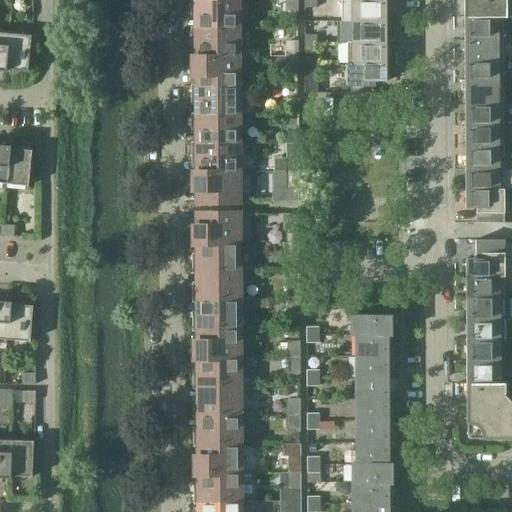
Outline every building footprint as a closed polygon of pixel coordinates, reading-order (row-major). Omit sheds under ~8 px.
[(191,0),(192,11),(196,11),(196,28),(206,28),(206,29),(238,29),(238,28),(238,17),(242,17),(241,0),(217,0),(206,0),(205,0),(191,0)] [(285,0),(285,16),(298,16),(298,0),(285,0)] [(385,21),(384,0),(341,0),(342,21),(385,21)] [(511,0),(464,0),(465,17),(475,17),(503,17),(503,18),(511,17),(511,0)] [(465,17),(465,39),(476,39),(503,39),(503,18),(503,17),(475,17),(465,17)] [(342,21),(337,21),(337,43),(347,43),(385,43),(385,21),(342,21)] [(196,28),(192,28),(192,40),(196,40),(196,57),(206,57),(206,58),(238,57),(238,46),(242,45),(242,28),(238,28),(238,29),(206,29),(206,28),(196,28)] [(0,70),(6,71),(6,69),(5,69),(8,33),(0,32),(0,70)] [(31,36),(8,33),(5,69),(6,69),(27,71),(31,36)] [(476,39),(465,39),(465,61),(476,61),(503,61),(503,39),(476,39)] [(347,43),(347,64),(385,64),(385,43),(347,43)] [(287,45),(287,57),(298,57),(298,45),(287,45)] [(196,57),(192,57),(192,69),(192,75),(196,75),(196,85),(206,85),(206,86),(238,86),(238,85),(238,74),(242,74),(242,56),(238,57),(206,58),(206,57),(196,57)] [(298,69),(298,57),(287,57),(287,69),(298,69)] [(465,61),(465,83),(476,82),(503,82),(503,61),(476,61),(465,61)] [(385,81),(385,64),(347,64),(347,87),(351,87),(351,93),(363,93),(363,87),(375,87),(375,81),(385,81)] [(305,93),(318,93),(318,65),(305,65),(305,93)] [(476,82),(465,83),(465,104),(476,104),(504,104),(503,82),(476,82)] [(196,85),(192,85),(192,98),(196,98),(196,114),(207,114),(207,115),(238,115),(238,114),(238,103),(242,103),(242,85),(238,85),(238,86),(206,86),(206,85),(196,85)] [(287,102),(287,115),(298,115),(298,102),(287,102)] [(465,104),(466,126),(476,126),(504,126),(504,104),(476,104),(465,104)] [(196,114),(192,114),(193,126),(197,126),(197,143),(207,143),(207,144),(238,144),(238,143),(238,132),(242,132),(242,114),(238,114),(238,115),(207,115),(207,114),(196,114)] [(298,127),(298,115),(287,115),(287,127),(298,127)] [(476,126),(466,126),(466,148),(476,148),(504,148),(504,126),(476,126)] [(197,143),(193,143),(193,155),(197,155),(197,172),(207,172),(207,173),(238,173),(238,172),(238,161),(242,161),(242,143),(238,143),(238,144),(207,144),(207,143),(197,143)] [(298,143),(286,143),(286,159),(287,159),(287,160),(298,160),(298,143)] [(0,183),(5,184),(9,148),(10,148),(11,146),(0,144),(0,183)] [(32,150),(10,148),(9,148),(5,184),(28,186),(32,150)] [(504,169),(504,148),(476,148),(466,148),(466,169),(499,169),(504,169)] [(287,160),(287,172),(298,172),(298,160),(287,160)] [(499,169),(466,169),(466,191),(504,191),(511,190),(511,169),(504,170),(504,169),(499,169)] [(197,172),(193,172),(193,184),(193,190),(197,190),(197,200),(197,202),(199,202),(207,202),(239,202),(239,189),(243,189),(242,172),(238,172),(238,173),(207,173),(207,172),(197,172)] [(298,184),(298,172),(287,172),(287,184),(298,184)] [(476,208),(476,223),(504,223),(504,191),(466,191),(466,208),(476,208)] [(197,226),(193,226),(193,231),(193,244),(197,244),(207,244),(207,243),(239,243),(239,244),(243,244),(243,226),(239,226),(239,213),(207,213),(199,213),(197,213),(197,215),(197,226)] [(14,236),(14,226),(1,225),(1,236),(14,236)] [(288,230),(288,242),(299,242),(299,230),(288,230)] [(477,259),(466,259),(466,276),(504,275),(511,275),(511,252),(504,253),(504,239),(476,240),(477,259)] [(299,255),(299,242),(288,242),(288,255),(299,255)] [(197,260),(193,260),(193,273),(197,273),(207,273),(207,272),(239,272),(239,244),(239,243),(207,243),(207,244),(197,244),(197,260)] [(197,289),(193,289),(193,301),(197,301),(207,301),(239,300),(239,301),(243,301),(243,283),(239,283),(239,272),(207,272),(207,273),(197,273),(197,289)] [(504,275),(466,276),(467,298),(505,297),(504,275)] [(288,288),(288,300),(299,300),(299,288),(288,288)] [(505,297),(467,298),(467,319),(501,319),(505,319),(510,319),(510,297),(505,297)] [(0,339),(7,340),(10,304),(11,304),(11,302),(0,300),(0,339)] [(198,318),(194,318),(194,330),(198,330),(208,330),(208,329),(239,329),(239,301),(239,300),(207,301),(197,301),(198,318)] [(299,312),(299,300),(288,300),(288,312),(299,312)] [(33,306),(11,304),(10,304),(7,340),(30,341),(33,306)] [(352,336),(356,336),(356,335),(387,334),(387,336),(390,336),(390,315),(352,315),(352,336)] [(467,319),(467,341),(500,341),(500,342),(505,342),(505,319),(501,319),(467,319)] [(198,341),(194,341),(194,347),(194,359),(198,359),(208,359),(208,358),(239,358),(239,359),(243,359),(243,341),(239,341),(239,329),(208,329),(208,330),(198,330),(198,341)] [(356,335),(356,336),(356,356),(387,356),(387,336),(387,334),(356,335)] [(319,343),(319,335),(306,335),(306,343),(319,343)] [(467,341),(467,362),(500,362),(500,342),(500,341),(467,341)] [(288,345),(288,358),(299,358),(299,345),(288,345)] [(387,356),(356,356),(356,378),(387,378),(387,356)] [(198,375),(194,375),(194,388),(198,388),(208,388),(208,387),(239,387),(239,359),(239,358),(208,358),(208,359),(198,359),(198,375)] [(299,370),(299,358),(288,358),(289,370),(299,370)] [(500,384),(500,383),(500,362),(467,362),(467,384),(500,384)] [(307,370),(307,379),(319,378),(319,370),(307,370)] [(22,385),(35,385),(35,374),(22,374),(22,385)] [(387,399),(387,378),(356,378),(356,399),(387,399)] [(505,383),(500,383),(500,384),(467,384),(468,439),(511,438),(511,400),(511,401),(504,394),(505,393),(505,383)] [(198,404),(194,404),(194,417),(198,417),(208,417),(208,416),(240,416),(239,387),(208,387),(208,388),(198,388),(198,404)] [(0,407),(12,408),(12,390),(0,389),(0,407)] [(22,401),(35,401),(35,391),(22,391),(22,401)] [(387,399),(356,399),(356,421),(387,421),(387,399)] [(289,403),(289,415),(300,415),(300,403),(289,403)] [(300,428),(300,415),(289,415),(289,428),(300,428)] [(198,433),(194,433),(194,445),(198,445),(208,445),(240,444),(240,416),(208,416),(208,417),(198,417),(198,433)] [(307,421),(307,429),(319,429),(319,422),(307,421)] [(387,443),(387,421),(356,421),(357,443),(387,443)] [(11,440),(0,439),(0,477),(10,478),(10,476),(9,476),(11,440)] [(33,441),(11,440),(9,476),(10,476),(32,477),(33,441)] [(387,443),(357,443),(357,463),(357,465),(388,464),(388,463),(387,443)] [(198,456),(194,456),(194,462),(194,474),(198,474),(208,474),(208,473),(240,473),(240,474),(244,474),(244,456),(240,456),(240,444),(208,445),(198,445),(198,456)] [(300,473),(300,461),(289,461),(289,473),(300,473)] [(391,463),(388,463),(388,464),(357,465),(357,463),(353,463),(353,483),(388,482),(388,484),(391,484),(391,463)] [(307,465),(307,473),(319,473),(319,464),(307,465)] [(198,491),(194,491),(195,503),(198,503),(209,503),(209,502),(240,502),(240,501),(240,474),(240,473),(208,473),(208,474),(198,474),(198,491)] [(300,485),(300,473),(289,473),(289,485),(300,485)] [(388,482),(353,483),(353,504),(388,504),(388,484),(388,482)] [(307,497),(307,505),(320,505),(320,497),(307,497)] [(198,511),(252,511),(252,501),(240,501),(240,502),(209,502),(209,503),(198,503),(198,511)] [(288,502),(288,511),(300,511),(300,501),(288,502)]
